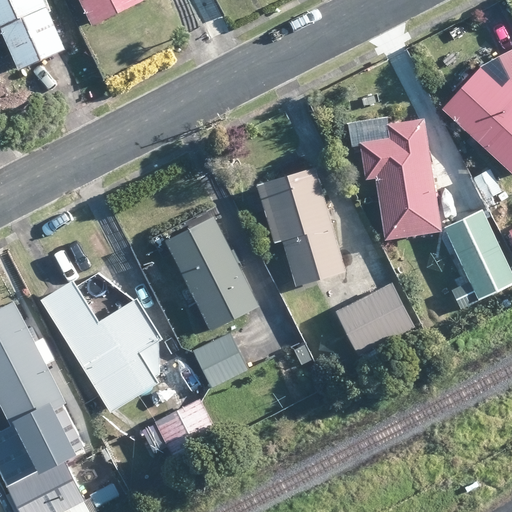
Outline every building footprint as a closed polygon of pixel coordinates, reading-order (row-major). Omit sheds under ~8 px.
[(32,70),(65,55),(71,52),(46,0),(0,0),(0,37),(6,35),(24,73),(32,70)] [(81,0),(96,28),(150,0),(149,0),(81,0)] [(483,145),(511,171),(511,52),(490,64),(446,111),(475,138),(468,145),(476,153),(483,145)] [(445,232),(428,120),(391,125),(393,141),(364,145),(369,181),(379,180),(388,240),(445,232)] [(299,288),(318,283),(350,273),(319,168),(315,170),(260,186),(265,203),(267,210),(277,244),(285,242),(290,259),(298,285),(299,288)] [(456,190),(475,228),(511,209),(493,171),(456,190)] [(167,242),(215,333),(263,307),(215,216),(172,239),(167,242)] [(82,363),(153,319),(141,298),(102,322),(79,286),(77,282),(44,302),(82,363)] [(340,314),(345,323),(364,357),(418,328),(395,284),(340,314)] [(39,344),(36,338),(17,302),(0,310),(0,399),(14,425),(0,432),(0,468),(10,487),(3,492),(13,511),(93,511),(68,464),(83,457),(80,452),(89,447),(68,407),(72,405),(51,364),(57,360),(46,340),(39,344)] [(153,319),(82,363),(115,415),(121,412),(158,388),(163,385),(162,344),(167,340),(153,319)] [(215,390),(252,370),(232,332),(196,351),(194,352),(215,390)] [(306,346),(296,351),(303,365),(313,360),(306,346)] [(157,423),(176,459),(177,462),(221,438),(202,400),(200,401),(174,414),(157,423)] [(115,486),(93,497),(99,508),(120,497),(115,486)]
